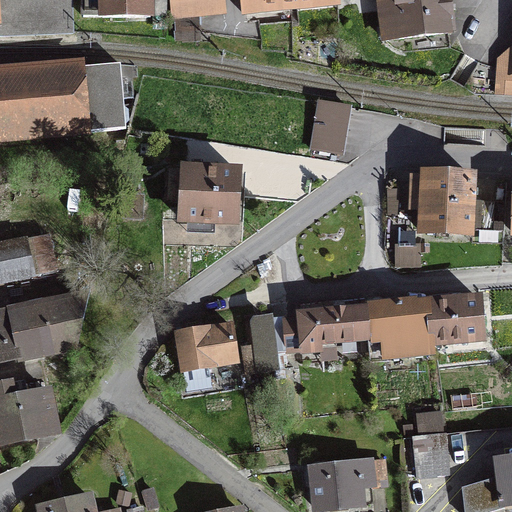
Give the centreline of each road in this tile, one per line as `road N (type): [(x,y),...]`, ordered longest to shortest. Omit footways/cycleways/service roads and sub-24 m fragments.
road 1 (residential): [(511,165),(407,151),(382,161),(197,288),(111,386)]
road 2 (residential): [(111,386),(273,511)]
road 3 (residential): [(111,386),(63,448),(0,489)]
